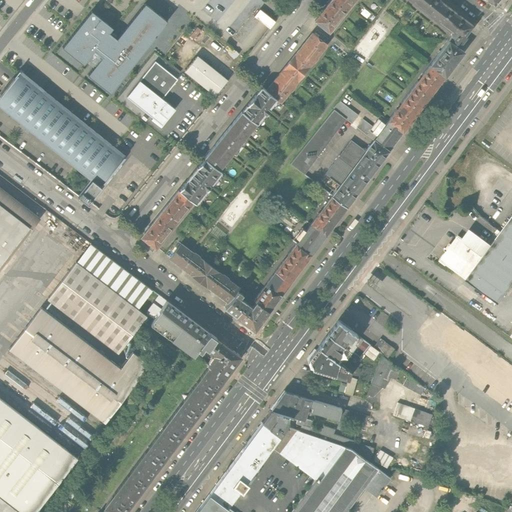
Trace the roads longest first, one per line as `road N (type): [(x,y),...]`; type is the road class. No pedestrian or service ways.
road 1 (residential): [(115,246),(316,0)]
road 2 (secondary): [(282,348),(297,346),(429,165),(430,149)]
road 3 (secondary): [(430,149),(415,155),(281,334),(282,348)]
road 4 (residential): [(271,362),(115,246)]
road 5 (secondary): [(182,481),(271,362)]
road 6 (unclassified): [(0,154),(115,246)]
road 7 (secondary): [(430,149),(511,41)]
